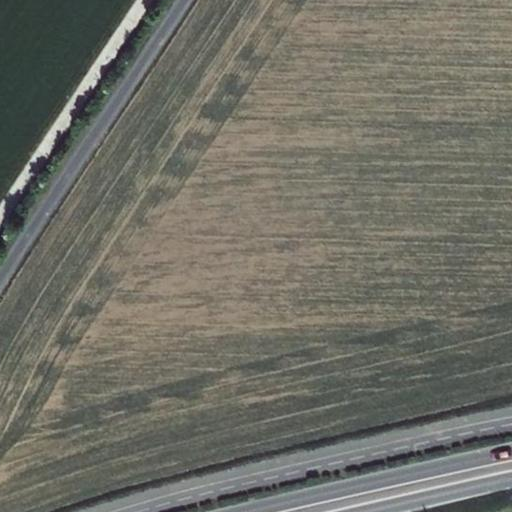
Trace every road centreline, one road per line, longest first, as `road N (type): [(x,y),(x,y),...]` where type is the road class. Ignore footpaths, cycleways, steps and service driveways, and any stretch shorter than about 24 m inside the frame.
road 1 (track): [(186,0),(0,283)]
road 2 (secondary): [(511,453),(251,511)]
road 3 (secondary): [(373,511),(511,480)]
